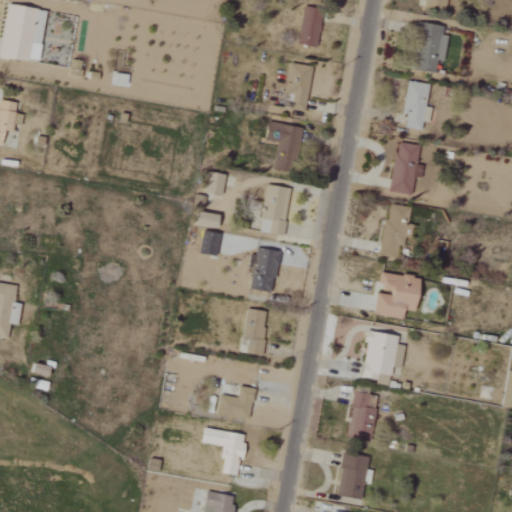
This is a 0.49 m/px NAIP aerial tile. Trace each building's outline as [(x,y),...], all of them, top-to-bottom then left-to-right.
[(0,58),(34,63),(41,11),(2,6),(0,18),(0,58)] [(319,17),(299,12),(291,44),(311,49),(319,17)] [(440,62),(443,36),(438,35),(439,27),(414,23),(410,47),(414,47),(410,70),(431,73),(433,61),(440,62)] [(282,94),(289,95),(287,109),(302,111),(306,67),(285,64),(282,94)] [(421,107),(425,84),(403,81),(397,113),(402,114),(400,127),(417,130),(418,122),(424,123),(427,108),(421,107)] [(0,130),(7,131),(8,125),(16,125),(17,114),(9,114),(10,102),(0,100),(0,130)] [(296,127),(263,122),(260,140),(273,142),(270,169),(277,170),(278,163),(291,164),(296,127)] [(384,191),(407,195),(410,177),(416,178),(418,165),(412,164),(415,145),(392,142),(384,191)] [(206,194),(218,195),(220,175),(208,173),(206,194)] [(286,188),(261,185),(255,232),(279,236),(286,188)] [(406,207),(382,204),(375,256),(395,259),(398,237),(407,238),(409,225),(403,224),(406,207)] [(210,228),(211,214),(190,213),(189,227),(210,228)] [(195,253),(212,257),(216,234),(199,231),(195,253)] [(267,294),(275,252),(253,248),(244,289),(267,294)] [(368,314),(396,319),(397,310),(407,312),(413,278),(377,272),(373,292),(371,291),(368,314)] [(11,285),(0,284),(0,339),(3,339),(5,324),(13,325),(16,304),(9,303),(11,285)] [(258,356),(262,311),(240,309),(237,339),(243,340),(242,354),(258,356)] [(392,336),(362,332),(356,378),(372,380),(372,384),(384,386),(386,367),(396,368),(399,346),(391,344),(392,336)] [(511,372),(503,372),(500,408),(509,408),(511,372)] [(212,414),(243,419),(248,389),(234,387),(232,398),(215,395),(212,414)] [(343,439),(366,442),(372,395),(349,392),(343,439)] [(239,435),(197,429),(195,443),(219,447),(215,473),(233,476),(239,435)] [(357,500),(360,483),(366,484),(368,471),(362,470),(364,458),(338,454),(332,496),(357,500)] [(226,511),(229,497),(201,492),(197,511),(226,511)]
